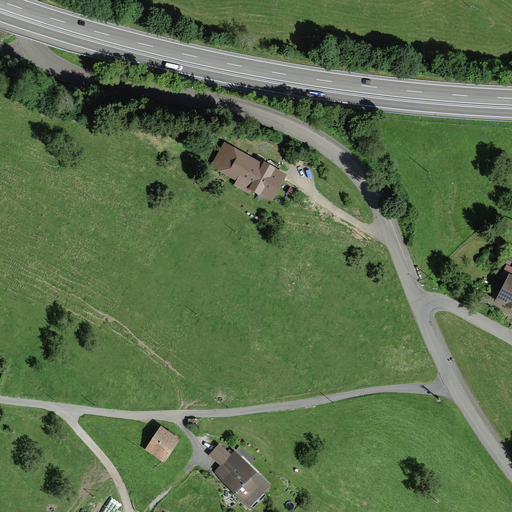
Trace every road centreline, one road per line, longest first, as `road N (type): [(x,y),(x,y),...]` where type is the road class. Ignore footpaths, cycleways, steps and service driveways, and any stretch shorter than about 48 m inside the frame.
road 1 (residential): [(14,0),(37,56),(60,73),(246,112),(330,151),(374,198),(414,300)]
road 2 (trunk): [(511,98),(280,73),(147,45),(0,0)]
road 3 (trunk): [(0,17),(229,79),(511,113)]
road 4 (unclassified): [(0,398),(146,414),(227,411),(378,388),(456,389)]
road 5 (track): [(54,405),(110,466),(127,511)]
road 6 (track): [(165,413),(190,434),(196,456),(145,511)]
